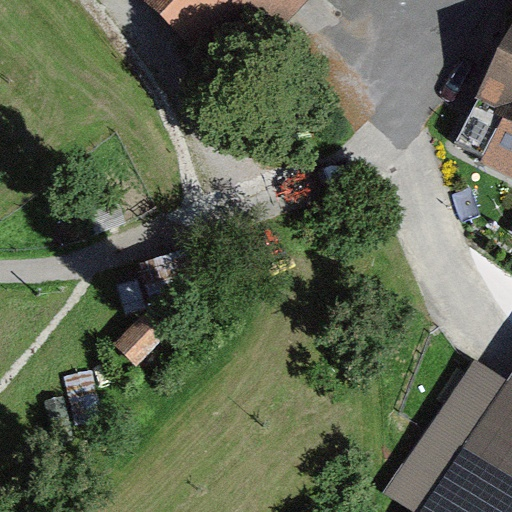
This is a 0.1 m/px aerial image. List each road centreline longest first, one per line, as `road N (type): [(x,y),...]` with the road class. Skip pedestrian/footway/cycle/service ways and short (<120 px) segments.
road 1 (track): [(0,275),(35,278),(109,264),(162,242),(203,201),(210,169),(189,121),(86,0)]
road 2 (track): [(210,169),(265,194),(316,194),(361,159),(389,112),(431,0)]
road 3 (track): [(0,394),(109,264)]
